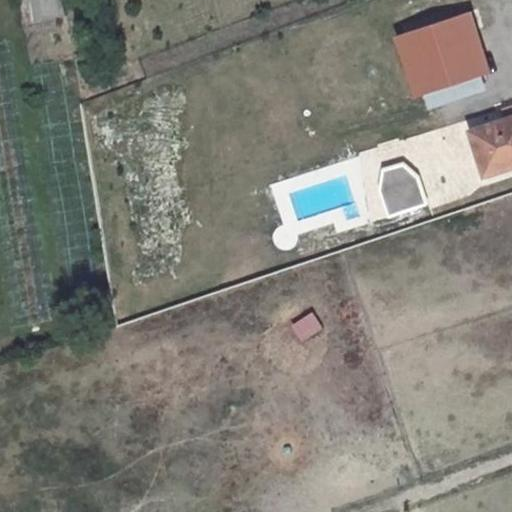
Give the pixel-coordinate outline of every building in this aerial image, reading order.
[(74,0),(42,0),(47,27),(78,22),(74,0)] [(105,0),(84,0),(94,73),(116,70),(105,0)] [(137,0),(115,0),(126,60),(147,57),(137,0)] [(460,27),(405,43),(424,104),(479,87),(460,27)] [(106,287),(83,34),(41,41),(84,291),(106,287)] [(21,48),(0,52),(0,141),(32,333),(68,326),(21,48)] [(511,128),(468,142),(480,183),(511,172),(511,128)] [(411,174),(394,179),(398,195),(416,190),(411,174)] [(0,274),(0,339),(10,338),(0,274)] [(303,341),(326,328),(316,311),(293,324),(303,341)]
